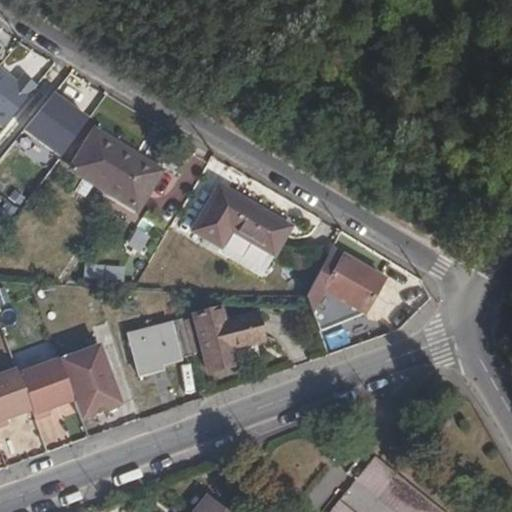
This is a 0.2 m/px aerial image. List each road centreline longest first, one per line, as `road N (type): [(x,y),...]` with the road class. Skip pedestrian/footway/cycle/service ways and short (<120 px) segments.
road 1 (residential): [(0,2),(438,267),(473,302)]
road 2 (tertiary): [(0,505),(418,352)]
road 3 (residential): [(308,511),(394,410),(418,352)]
road 4 (tertiary): [(473,302),(477,368),(511,427)]
